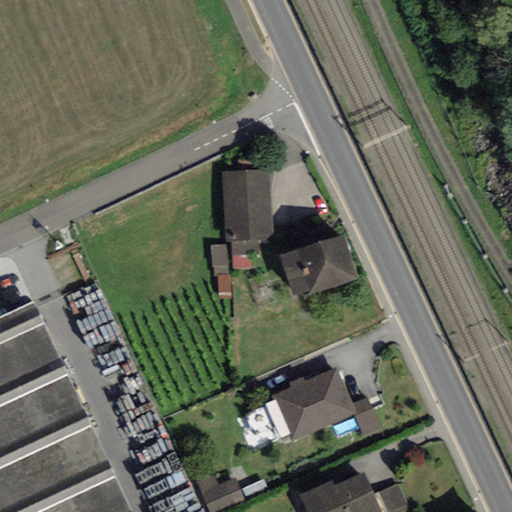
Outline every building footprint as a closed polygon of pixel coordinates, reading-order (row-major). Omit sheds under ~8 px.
[(268,236),(265,173),(224,176),(228,238),(268,236)] [(283,257),(294,293),(308,288),(309,289),(352,276),(340,239),(327,243),(323,231),(309,236),(313,247),(283,257)] [(215,245),(215,273),(232,273),(233,245),(215,245)] [(122,511),(60,378),(28,309),(0,322),(0,511),(122,511)] [(348,405),(333,371),(272,397),(290,439),(351,413),(350,409),(349,409),(348,405)] [(377,428),(365,398),(354,402),(348,405),(350,409),(351,413),(360,435),(377,428)] [(322,487),(302,496),(309,511),(381,511),(373,493),(365,475),(325,492),(322,487)] [(161,493),(167,511),(174,511),(202,502),(194,481),(161,493)] [(211,511),(233,502),(225,482),(201,493),(209,511),(211,511)] [(381,511),(394,511),(410,505),(400,482),(373,493),(381,511)]
